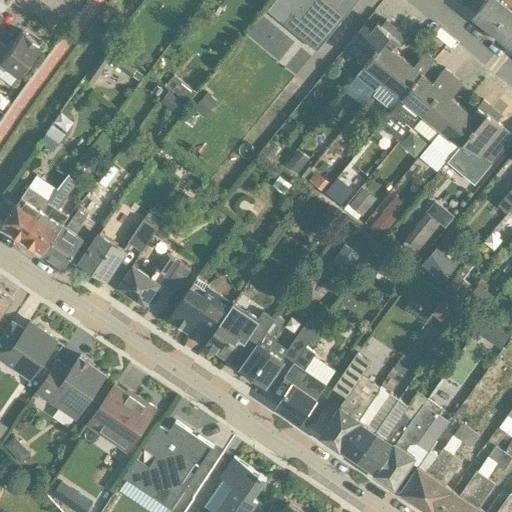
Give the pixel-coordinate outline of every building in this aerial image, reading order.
[(274,0),(267,9),(282,22),(291,10),(326,38),(357,0),(274,0)] [(509,8),(511,4),(511,0),(485,0),(473,15),(492,31),(509,8)] [(511,4),(509,8),(492,31),(511,48),(511,4)] [(268,11),(249,33),(297,76),(317,55),(268,11)] [(366,62),(395,28),(385,20),(382,24),(379,22),(372,31),(363,24),(345,45),(366,62)] [(382,82),(403,57),(393,49),(405,36),(395,28),(366,62),(357,74),(375,89),(381,82),(382,82)] [(0,42),(0,77),(10,85),(40,45),(21,31),(8,49),(0,42)] [(94,84),(110,62),(132,77),(133,76),(139,80),(143,74),(137,70),(115,55),(107,49),(86,79),(94,84)] [(401,98),(433,60),(424,52),(414,65),(403,57),(382,82),(401,98)] [(421,114),(452,76),(444,68),(433,81),(423,73),(434,61),(433,60),(401,98),(380,123),(400,139),(421,114)] [(168,90),(173,94),(175,92),(188,102),(197,91),(175,74),(175,73),(169,68),(160,80),(169,88),(168,90)] [(431,140),(461,104),(452,96),(462,84),(452,76),(421,114),(423,116),(414,126),(431,140)] [(164,89),(156,84),(151,91),(158,96),(164,89)] [(160,102),(169,109),(177,98),(168,91),(160,102)] [(202,116),(216,102),(208,93),(194,108),(202,116)] [(460,146),(463,142),(492,108),(482,100),(472,113),(461,104),(431,140),(451,156),(460,146)] [(509,142),(497,132),(502,126),(497,122),(501,116),(492,108),(463,142),(478,155),(491,165),(509,142)] [(52,152),(65,135),(53,126),(41,143),(52,152)] [(281,148),(270,138),(259,151),(271,161),(281,148)] [(311,158),(297,148),(284,165),(298,176),(311,158)] [(329,182),(315,172),(309,180),(323,190),(329,182)] [(21,239),(55,188),(56,187),(37,174),(15,206),(5,199),(0,205),(0,222),(3,224),(2,225),(21,239)] [(290,184),(278,176),(271,185),(284,194),(290,184)] [(333,183),(325,192),(341,205),(348,196),(333,183)] [(508,210),(511,205),(511,186),(498,204),(508,212),(509,211),(508,210)] [(42,253),(62,224),(62,223),(68,214),(59,208),(68,196),(55,188),(21,239),(42,253)] [(186,213),(195,200),(184,191),(175,204),(186,213)] [(372,203),(360,192),(349,205),(361,214),(362,215),(372,203)] [(325,210),(309,199),(296,218),(312,229),(325,210)] [(389,226),(400,214),(390,204),(379,216),(389,226)] [(419,250),(441,222),(427,210),(404,238),(419,250)] [(62,224),(42,253),(63,267),(89,229),(81,224),(86,216),(78,211),(67,227),(62,224)] [(143,218),(157,227),(161,220),(147,212),(143,218)] [(141,251),(157,227),(143,218),(128,242),(141,251)] [(106,276),(125,247),(100,231),(81,260),(106,276)] [(360,254),(344,244),(331,263),(346,274),(360,254)] [(439,279),(453,262),(436,247),(421,264),(439,279)] [(144,303),(162,277),(174,259),(166,253),(151,275),(133,263),(118,285),(144,303)] [(403,265),(387,254),(377,269),(393,279),(403,265)] [(463,294),(471,284),(464,277),(476,263),(470,258),(449,282),(463,294)] [(178,287),(190,270),(179,263),(167,280),(178,287)] [(210,334),(230,304),(206,288),(208,285),(195,277),(167,319),(188,333),(194,323),(210,334)] [(0,315),(11,299),(0,291),(0,315)] [(455,306),(443,298),(431,315),(443,323),(455,306)] [(262,310),(257,319),(247,312),(233,302),(231,304),(230,304),(210,334),(203,343),(223,357),(232,343),(248,354),(274,318),(262,310)] [(511,331),(511,302),(498,320),(511,331)] [(487,339),(496,327),(485,319),(477,332),(487,339)] [(294,362),(305,346),(319,328),(308,320),(287,349),(265,333),(240,368),(265,385),(283,358),(282,357),(284,355),(294,362)] [(24,330),(11,321),(0,336),(0,357),(30,378),(56,340),(30,322),(24,330)] [(406,394),(435,340),(418,331),(389,386),(406,394)] [(305,346),(294,362),(287,372),(296,378),(276,406),(299,422),(322,390),(301,375),(315,353),(305,346)] [(340,446),(382,386),(363,374),(371,361),(357,352),(333,387),(347,396),(318,435),(338,448),(340,446)] [(105,374),(79,356),(71,368),(57,359),(35,391),(75,418),(105,374)] [(477,423),(502,378),(503,379),(511,366),(494,356),(461,415),(477,423)] [(135,398),(114,384),(86,424),(126,451),(155,409),(137,396),(135,398)] [(340,446),(357,457),(398,397),(382,386),(340,446)] [(409,405),(398,397),(358,458),(375,470),(418,412),(424,404),(429,397),(419,390),(409,405)] [(418,412),(375,470),(374,472),(394,486),(416,455),(406,448),(410,443),(418,443),(437,413),(424,404),(418,412)] [(124,478),(172,509),(214,442),(198,430),(194,435),(190,432),(193,428),(178,417),(175,422),(168,432),(158,426),(144,446),(157,455),(150,466),(137,457),(124,478)] [(0,438),(8,427),(0,421),(0,438)] [(463,438),(476,444),(482,431),(461,421),(446,453),(454,457),(463,438)] [(4,444),(12,454),(20,447),(20,442),(15,435),(4,444)] [(485,501),(498,482),(493,478),(510,452),(498,444),(467,488),(485,501)] [(213,511),(250,511),(258,501),(252,497),(266,479),(248,466),(235,457),(222,476),(225,478),(206,506),(213,511)] [(77,511),(85,511),(93,502),(61,481),(52,495),(77,511)] [(498,511),(511,511),(511,493),(497,511),(498,511)] [(302,511),(289,503),(283,511),(302,511)]
